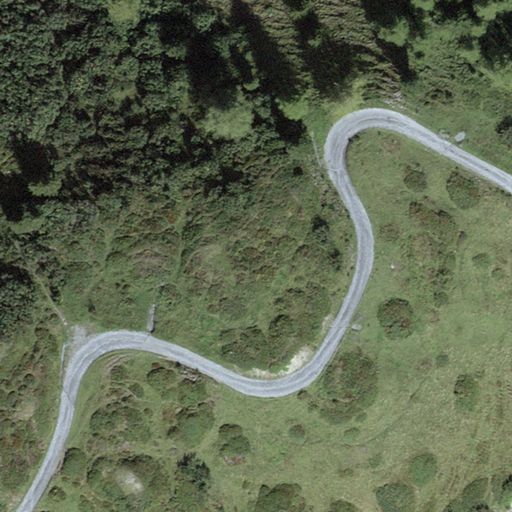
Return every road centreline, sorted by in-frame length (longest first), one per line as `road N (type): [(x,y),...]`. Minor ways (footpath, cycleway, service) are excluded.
road 1 (track): [(84,357),(109,342),(135,341),(242,385),(285,387),(305,376),(334,340),(365,262),(362,228),(332,153),(337,137),(362,120),(398,123),(511,188)]
road 2 (track): [(25,511),(63,436),(71,380),(84,357)]
